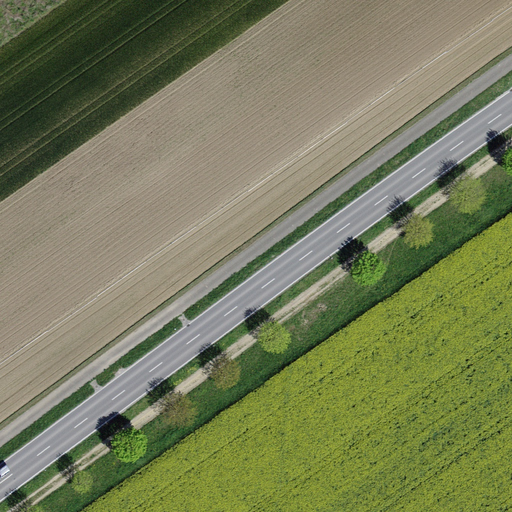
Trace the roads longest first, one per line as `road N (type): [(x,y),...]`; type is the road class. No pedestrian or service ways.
road 1 (track): [(0,442),(511,62)]
road 2 (secondary): [(0,482),(511,106)]
road 3 (track): [(511,146),(18,511)]
